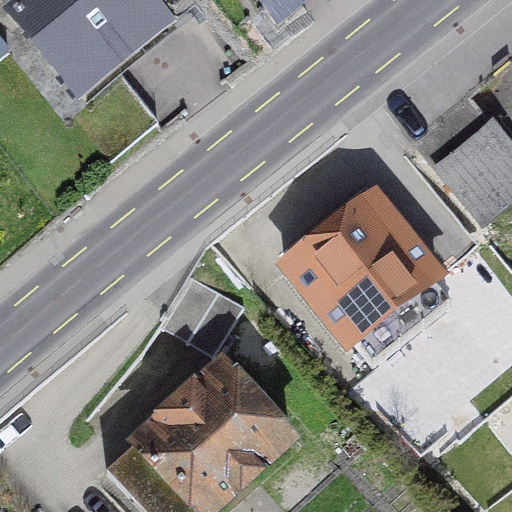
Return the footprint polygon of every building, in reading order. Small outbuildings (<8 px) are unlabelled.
[(86,105),(119,78),(111,68),(167,23),(147,0),(24,0),(10,12),(86,105)] [(110,163),(156,125),(119,78),(86,105),(72,117),(110,163)] [(481,228),(511,202),(511,162),(465,101),(412,142),(481,228)] [(411,176),(285,274),(346,351),(353,345),(373,369),(449,310),(430,286),(470,252),(411,176)] [(211,277),(167,318),(208,362),(252,321),(211,277)] [(140,511),(213,511),(290,446),(223,371),(109,477),(140,511)] [(420,459),(446,434),(402,385),(374,409),(420,459)]
